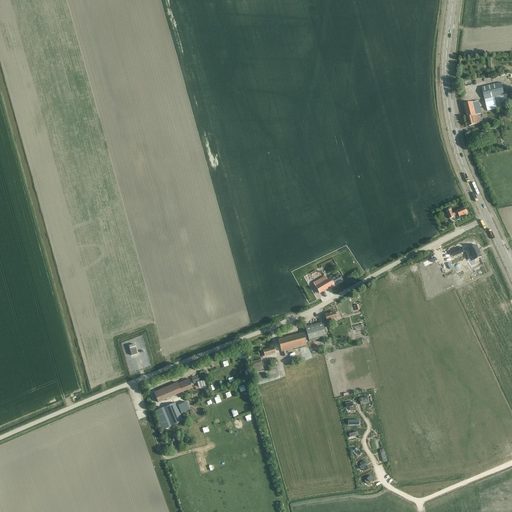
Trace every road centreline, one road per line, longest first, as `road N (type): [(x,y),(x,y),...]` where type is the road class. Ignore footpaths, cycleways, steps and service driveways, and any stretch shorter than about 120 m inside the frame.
road 1 (unclassified): [(0,436),(283,322),(487,217)]
road 2 (tertiary): [(487,217),(449,119),(453,0)]
